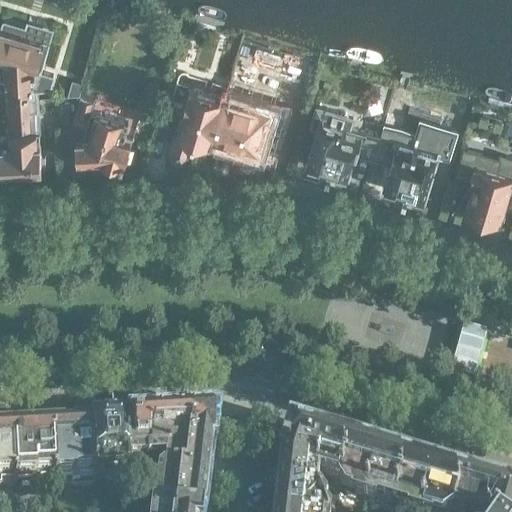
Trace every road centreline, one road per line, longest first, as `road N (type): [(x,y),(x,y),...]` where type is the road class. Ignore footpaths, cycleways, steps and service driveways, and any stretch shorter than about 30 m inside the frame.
road 1 (tertiary): [(511,292),(285,228),(0,239)]
road 2 (tertiary): [(259,371),(511,445)]
road 3 (tertiary): [(0,378),(259,371)]
road 4 (residential): [(238,511),(259,371)]
